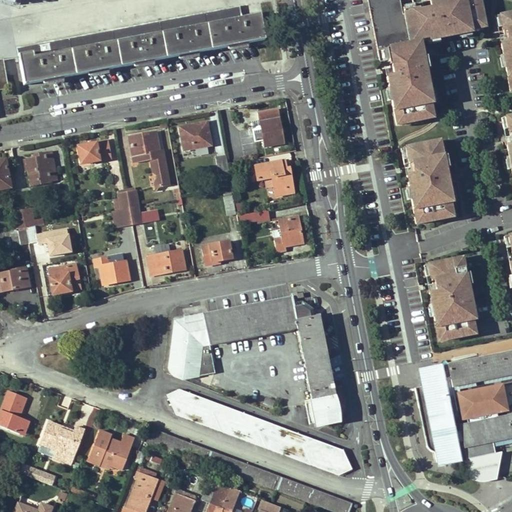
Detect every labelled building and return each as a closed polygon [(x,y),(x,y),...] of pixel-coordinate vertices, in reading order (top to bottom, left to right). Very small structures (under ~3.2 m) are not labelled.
[(403,9),(410,44),(420,42),(423,41),(484,29),(483,25),(485,25),(479,0),(430,0),(403,6),(403,9)] [(374,12),(382,50),(410,44),(403,9),(391,12),(390,8),(374,12)] [(511,12),(495,16),(497,27),(502,26),(504,34),(502,35),(503,43),(500,43),(503,55),(505,67),(510,92),(511,91),(511,12)] [(32,52),(17,55),(23,85),(264,40),(260,14),(33,57),(32,52)] [(392,101),(397,125),(424,119),(423,112),(431,111),(430,103),(432,103),(430,90),(425,69),(423,57),(422,54),(420,42),(410,44),(382,50),(384,61),(389,60),(390,68),(388,68),(390,77),(387,77),(389,89),(392,101)] [(265,146),(284,143),(278,109),(259,112),(265,146)] [(431,111),(423,112),(424,119),(433,118),(431,111)] [(511,115),(503,118),(505,129),(510,128),(511,136),(509,136),(511,144),(508,145),(510,156),(511,166),(511,115)] [(211,146),(208,129),(202,130),(201,126),(193,128),(192,125),(180,128),(184,150),(211,146)] [(130,137),(134,157),(151,154),(152,160),(154,171),(159,176),(160,175),(162,187),(170,186),(164,151),(159,152),(155,133),(130,137)] [(440,141),(401,149),(403,160),(408,159),(410,167),(408,167),(410,175),(407,176),(409,187),(411,199),(416,224),(444,218),(443,212),(451,210),(449,202),(452,202),(449,189),(445,168),(442,156),(442,153),(440,141)] [(82,164),(111,159),(108,142),(79,147),(82,164)] [(52,183),(52,182),(49,164),(55,163),(53,151),(39,154),(39,157),(34,158),(26,159),(31,187),(52,183)] [(152,160),(151,154),(134,157),(135,163),(152,160)] [(216,157),(220,175),(228,173),(225,156),(216,157)] [(244,160),(230,163),(232,172),(244,170),(246,166),(244,160)] [(293,193),(289,169),(284,170),(283,162),(250,168),(245,176),(253,182),(265,179),(273,178),(274,186),(276,197),(293,193)] [(0,190),(11,188),(6,163),(0,163),(0,190)] [(55,163),(49,164),(52,182),(58,181),(55,163)] [(274,186),(273,178),(265,179),(267,188),(274,186)] [(130,208),(139,206),(136,191),(128,193),(130,208)] [(128,193),(119,194),(120,199),(122,209),(130,208),(128,193)] [(224,197),(228,215),(236,214),(233,195),(224,197)] [(133,224),(142,222),(139,206),(130,208),(133,224)] [(34,220),(32,208),(24,210),(27,227),(35,226),(44,224),(43,219),(34,220)] [(133,224),(130,208),(122,209),(117,210),(114,211),(116,227),(133,224)] [(24,210),(15,211),(19,229),(27,227),(24,210)] [(268,210),(256,212),(257,220),(258,222),(269,220),(268,210)] [(451,210),(443,212),(444,218),(452,217),(451,210)] [(241,223),(257,220),(256,212),(239,215),(241,223)] [(298,217),(279,221),(282,237),(275,238),(278,252),(286,250),(285,245),(302,242),(298,217)] [(78,218),(55,222),(56,228),(70,225),(69,223),(79,221),(78,218)] [(39,242),(35,226),(27,227),(30,243),(39,242)] [(19,229),(22,245),(30,243),(27,227),(19,229)] [(19,229),(11,231),(12,236),(14,246),(22,245),(19,229)] [(215,261),(232,258),(228,240),(203,245),(206,266),(215,264),(215,261)] [(152,276),(186,270),(182,251),(148,257),(152,276)] [(129,284),(127,260),(109,262),(109,257),(91,258),(92,269),(98,269),(99,287),(129,284)] [(463,258),(425,265),(427,277),(432,276),(433,284),(431,284),(433,292),(430,292),(432,304),(435,316),(440,340),(468,335),(466,328),(474,326),(473,319),(475,318),(472,306),(468,284),(466,273),(465,270),(463,258)] [(61,268),(63,275),(49,277),(53,295),(82,290),(78,265),(61,268)] [(0,274),(0,292),(30,287),(27,267),(17,269),(17,272),(0,274)] [(48,270),(49,277),(63,275),(61,268),(48,270)] [(339,422),(334,394),(327,358),(328,358),(327,354),(326,346),(325,346),(319,316),(311,318),(310,312),(314,309),(302,301),(300,306),(294,307),(293,303),(292,297),(204,314),(204,316),(186,320),(185,318),(175,320),(170,366),(170,367),(170,369),(172,371),(172,372),(173,373),(175,375),(182,379),(214,373),(209,345),(298,328),(312,398),(310,399),(311,402),(305,403),(309,424),(315,423),(316,426),(339,422)] [(474,326),(466,328),(468,335),(476,333),(474,326)] [(491,379),(511,374),(511,351),(487,356),(491,379)] [(449,372),(452,387),(491,379),(487,356),(448,364),(449,372)] [(452,387),(449,372),(438,374),(437,366),(420,369),(423,387),(415,388),(427,446),(428,448),(430,450),(432,451),(435,452),(438,452),(440,464),(460,460),(456,442),(463,441),(461,429),(454,430),(451,412),(457,411),(452,387)] [(307,437),(300,440),(300,439),(297,434),(297,433),(291,436),(288,430),(283,433),(280,427),(273,430),(270,424),(265,426),(262,421),(261,420),(256,423),(254,418),(252,417),(247,420),(245,414),(244,414),(238,416),(235,411),(234,410),(229,413),(226,408),(225,407),(219,410),(217,404),(216,404),(211,406),(208,401),(202,403),(200,398),(199,397),(193,400),(190,394),(189,394),(183,396),(180,390),(169,395),(178,415),(184,412),(187,419),(193,416),(196,422),(202,419),(205,425),(211,422),(214,429),(220,426),(223,432),(228,430),(231,435),(238,432),(240,439),(246,436),(249,442),(255,439),(258,445),(264,443),(266,448),(273,445),(276,452),(282,449),(285,455),(291,453),(294,458),(300,455),(303,462),(309,459),(312,465),(318,462),(320,468),(327,466),(329,472),(336,469),(338,475),(345,472),(352,469),(346,456),(345,456),(342,450),(336,453),(334,447),(327,450),(325,443),(318,446),(316,441),(309,443),(307,437)] [(18,416),(22,407),(24,408),(28,398),(10,391),(0,415),(0,425),(20,434),(26,419),(21,417),(18,416)] [(466,455),(493,450),(491,441),(511,437),(511,413),(460,424),(461,429),(463,441),(466,455)] [(30,421),(26,419),(20,434),(24,436),(30,421)] [(62,427),(48,421),(40,444),(57,451),(75,458),(85,430),(76,427),(74,431),(73,434),(61,429),(62,427)] [(156,430),(149,427),(144,440),(166,448),(173,450),(179,453),(187,456),(208,464),(229,472),(257,482),(271,488),(334,511),(335,511),(349,511),(353,503),(332,495),(325,493),(311,488),(304,485),(290,480),(275,475),(262,469),(255,467),(234,459),(227,456),(220,454),(213,451),(206,448),(192,443),(170,435),(156,430)] [(102,467),(103,462),(112,466),(122,470),(134,439),(125,435),(122,443),(121,446),(114,443),(112,447),(108,445),(110,439),(112,435),(101,431),(89,462),(102,467)] [(75,458),(57,451),(54,458),(72,464),(75,458)] [(30,467),(27,475),(52,485),(55,477),(30,467)] [(140,467),(138,472),(155,478),(157,474),(140,467)] [(125,506),(122,511),(145,511),(152,496),(149,495),(152,487),(161,490),(164,481),(155,478),(138,472),(135,480),(138,481),(127,507),(125,506)] [(201,500),(210,503),(218,482),(210,479),(201,500)] [(218,482),(210,503),(216,506),(213,511),(231,511),(239,491),(218,482)] [(152,487),(149,495),(152,496),(157,498),(161,490),(152,487)] [(177,488),(176,493),(193,499),(194,495),(177,488)] [(59,499),(64,501),(67,494),(62,492),(59,499)] [(172,509),(171,511),(187,511),(193,499),(176,493),(170,508),(172,509)] [(70,495),(66,505),(71,507),(75,497),(70,495)] [(279,511),(281,508),(263,500),(262,505),(266,507),(264,511),(262,510),(261,511),(279,511)]
